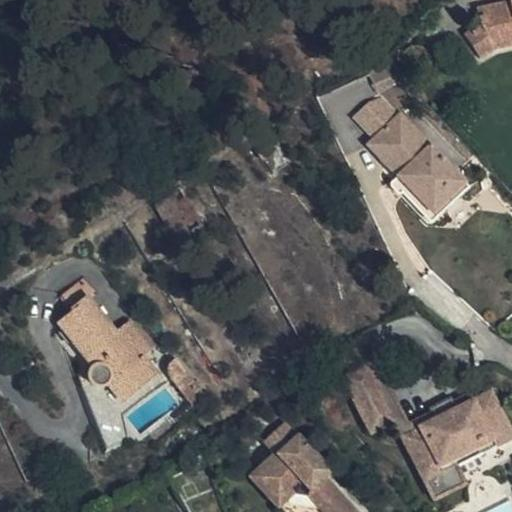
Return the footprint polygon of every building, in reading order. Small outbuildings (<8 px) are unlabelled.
[(511,0),(502,0),(505,10),(474,17),(478,32),(462,45),(477,68),(496,56),(511,52),(511,0)] [(366,147),(396,177),(425,207),(458,176),(400,115),(398,117),(380,99),(367,104),(353,118),(373,141),(366,147)] [(425,207),(396,177),(390,183),(425,220),(431,221),(467,186),(462,180),(462,172),(458,176),(425,207)] [(194,219),(176,188),(166,194),(169,199),(151,210),(166,235),(194,219)] [(140,323),(126,333),(117,321),(90,288),(96,284),(85,268),(61,285),(72,301),(55,315),(90,359),(90,360),(89,362),(89,364),(89,367),(90,370),(91,372),(94,374),(97,377),(100,377),(103,377),(104,376),(105,377),(106,376),(107,375),(108,375),(110,374),(112,373),(113,372),(127,389),(161,362),(147,342),(152,337),(140,323)] [(131,311),(117,321),(126,333),(140,323),(131,311)] [(198,371),(179,347),(178,349),(177,349),(175,351),(174,353),(174,356),(173,357),(173,360),(173,363),(174,365),(175,367),(197,395),(209,385),(203,377),(208,374),(202,368),(198,371)] [(371,363),(361,368),(389,423),(399,440),(472,401),(467,393),(405,426),(371,363)] [(389,423),(361,368),(333,383),(362,437),(389,423)] [(511,434),(489,392),(472,401),(399,440),(423,485),(455,467),(511,436),(511,434)] [(319,462),(328,456),(310,436),(306,439),(294,425),(275,441),(286,455),(268,471),(292,500),(297,495),(332,502),(329,511),(352,511),(358,507),(335,481),(319,462)] [(343,473),(328,456),(319,462),(335,481),(343,473)] [(464,484),(455,467),(423,485),(432,500),(464,484)] [(292,500),(268,471),(260,477),(285,506),(292,500)]
